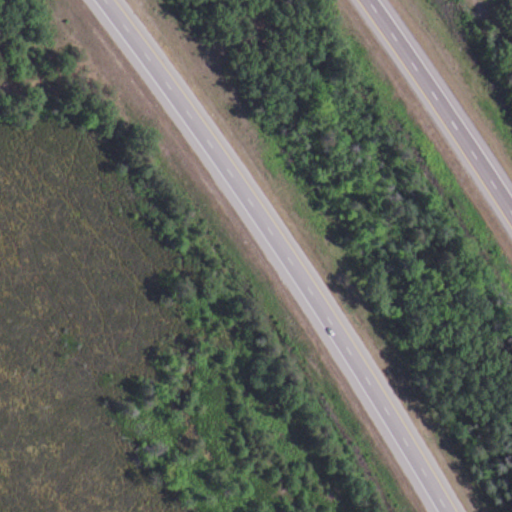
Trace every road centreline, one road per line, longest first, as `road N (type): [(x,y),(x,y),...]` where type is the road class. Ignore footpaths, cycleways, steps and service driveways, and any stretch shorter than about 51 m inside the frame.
road 1 (motorway): [(106,0),(363,358),(451,511)]
road 2 (motorway): [(511,215),(365,0)]
